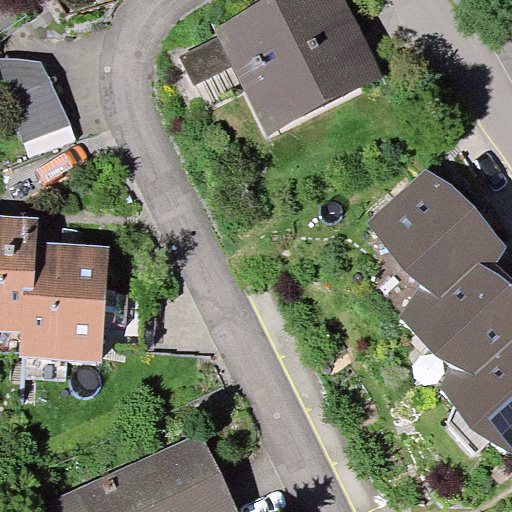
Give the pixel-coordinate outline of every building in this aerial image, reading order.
[(272,121),(354,81),(314,0),(307,0),(231,38),(272,121)] [(190,90),(217,76),(205,51),(177,65),(190,90)] [(70,124),(42,61),(0,58),(0,64),(23,142),(70,124)] [(497,237),(429,173),(373,231),(457,310),(430,339),(486,392),(468,411),(511,452),(511,284),(481,254),(497,237)] [(15,408),(17,408),(28,237),(0,234),(0,339),(19,340),(15,408)] [(30,237),(28,237),(17,408),(19,408),(22,364),(94,369),(96,333),(120,335),(122,302),(99,301),(101,265),(28,260),(30,237)] [(223,511),(194,448),(74,502),(78,511),(223,511)]
